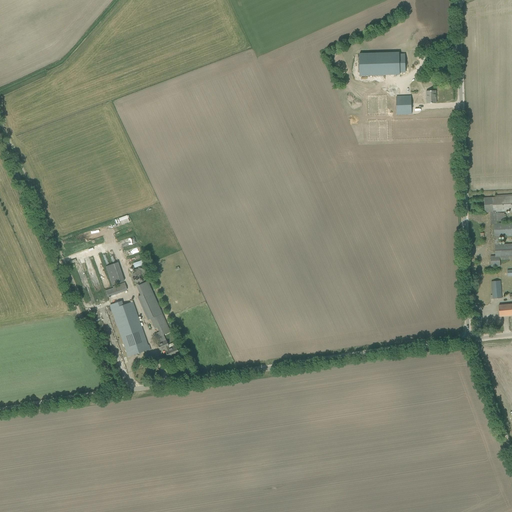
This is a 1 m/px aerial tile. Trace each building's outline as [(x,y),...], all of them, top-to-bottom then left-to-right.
[(399,53),(359,54),(360,76),(399,75),(399,69),(400,69),(404,69),(404,68),(404,59),(403,59),(399,59),(399,53)] [(426,104),(436,104),(436,91),(426,91),(426,104)] [(411,96),(396,97),(396,101),(397,115),(411,115),(411,101),(411,96)] [(497,197),(484,198),(485,213),(490,213),(491,224),(493,224),(495,256),(490,256),(491,267),(500,267),(499,258),(501,258),(501,260),(511,259),(511,244),(499,245),(498,236),(511,235),(511,223),(496,224),(496,222),(504,222),(504,213),(496,214),(496,212),(511,211),(511,213),(511,212),(511,195),(497,196),(497,197)] [(127,216),(119,217),(120,224),(128,223),(127,216)] [(123,281),(118,262),(105,266),(111,285),(123,281)] [(147,275),(144,270),(138,268),(133,271),(131,277),(134,282),(140,283),(145,281),(147,275)] [(142,284),(137,286),(141,295),(137,297),(143,310),(145,313),(148,320),(150,319),(154,329),(157,328),(158,332),(153,335),(155,338),(156,338),(160,336),(163,342),(162,343),(159,344),(157,345),(160,350),(164,349),(165,351),(164,351),(168,359),(179,354),(177,350),(175,345),(175,346),(169,348),(168,345),(163,335),(170,332),(168,327),(163,315),(148,281),(142,284)] [(493,299),(501,298),(500,281),(491,282),(493,299)] [(106,297),(127,291),(124,284),(104,290),(106,297)] [(121,301),(110,305),(123,343),(126,351),(128,357),(149,350),(133,303),(132,302),(123,306),(121,301)] [(499,317),(511,315),(511,304),(498,306),(499,317)]
